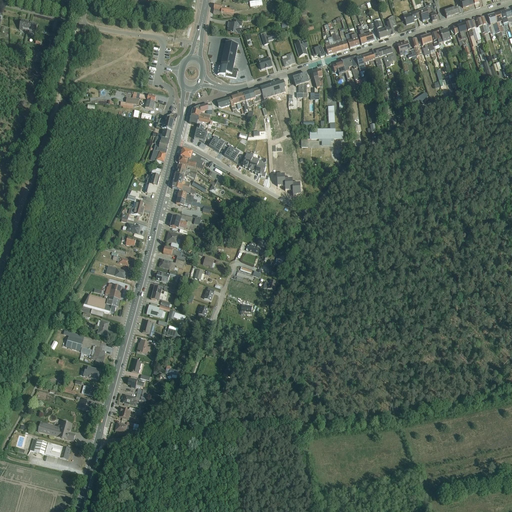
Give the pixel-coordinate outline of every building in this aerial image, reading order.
[(464,0),(463,0),(459,0),(461,6),(462,6),(463,9),(475,5),(473,0),(464,0)] [(215,5),(213,14),(221,16),(221,13),(233,16),(234,11),(232,10),(229,10),(222,9),(222,6),(215,5)] [(432,5),(425,7),(426,8),(430,20),(431,20),(432,23),(434,23),(436,22),(437,22),(433,8),(432,5)] [(423,23),(430,20),(426,8),(415,12),(418,20),(421,18),(423,23)] [(459,15),(457,8),(444,12),(446,19),(459,15)] [(414,21),(418,20),(415,12),(408,14),(404,16),(403,16),(406,26),(414,23),(414,21)] [(504,27),(509,26),(508,23),(507,20),(505,12),(500,14),(504,27)] [(505,32),(504,27),(500,14),(494,16),(499,34),(501,40),(503,39),(502,37),(506,36),(505,32)] [(493,36),(499,34),(494,16),(485,18),(488,28),(490,28),(493,36)] [(392,28),(396,26),(393,17),(391,18),(390,19),(388,20),(388,21),(387,22),(387,23),(386,24),(387,27),(385,28),(386,29),(385,30),(388,37),(392,36),(393,35),(394,35),(392,28)] [(490,33),(488,28),(485,18),(480,20),(485,35),(490,33)] [(241,27),(242,22),(234,20),(234,24),(229,23),(228,28),(229,28),(228,33),(235,34),(240,35),(241,30),(239,29),(239,26),(241,27)] [(385,30),(383,30),(380,20),(374,21),(375,24),(377,30),(377,29),(380,40),(388,37),(385,30)] [(480,20),(476,21),(478,28),(479,28),(482,38),(485,37),(485,35),(480,20)] [(27,31),(29,23),(21,21),(19,30),(25,32),(26,31),(27,31)] [(370,35),(368,31),(366,31),(363,22),(360,23),(361,27),(367,44),(374,42),(371,34),(370,35)] [(481,40),(477,29),(476,29),(474,22),(469,23),(475,42),(481,40)] [(38,25),(29,23),(27,31),(29,32),(35,34),(38,25)] [(477,46),(475,42),(469,23),(465,25),(467,32),(469,31),(470,32),(468,32),(473,47),(472,48),(473,53),(475,52),(474,47),(477,46)] [(465,25),(457,27),(461,40),(465,38),(464,33),(467,32),(465,25)] [(361,27),(358,28),(361,37),(359,38),(361,46),(367,44),(361,27)] [(460,46),(463,45),(462,43),(461,40),(457,27),(453,28),(453,30),(455,35),(455,36),(456,35),(459,42),(460,46)] [(341,52),(334,30),(333,30),(332,28),(329,29),(332,38),(337,54),(341,52)] [(345,51),(342,44),(340,37),(339,37),(338,33),(337,34),(335,30),(334,30),(341,52),(345,51)] [(349,50),(346,43),(343,33),(342,33),(341,30),(339,31),(340,33),(340,34),(342,44),(345,51),(349,50)] [(439,33),(443,44),(447,43),(448,45),(451,44),(447,30),(439,33)] [(359,47),(356,36),(355,36),(354,32),(350,33),(351,34),(350,34),(355,48),(359,47)] [(444,48),(443,44),(439,33),(435,34),(440,49),(444,48)] [(350,34),(346,35),(348,42),(350,50),(355,48),(350,34)] [(436,50),(440,49),(435,34),(431,35),(435,47),(436,50)] [(436,50),(435,47),(433,48),(432,43),(430,36),(425,37),(430,54),(436,52),(436,50)] [(430,54),(425,37),(420,39),(423,46),(424,46),(426,49),(423,50),(425,56),(430,54)] [(333,55),(337,54),(332,38),(328,39),(328,41),(333,55)] [(417,40),(412,41),(418,60),(420,59),(419,56),(420,56),(417,47),(419,47),(417,40)] [(306,42),(306,41),(295,45),(299,58),(307,56),(305,50),(309,49),(308,48),(306,42)] [(227,74),(232,75),(238,44),(231,42),(231,44),(226,43),(221,67),(219,66),(218,75),(226,77),(227,74)] [(465,42),(462,43),(463,45),(466,57),(470,56),(467,45),(466,45),(465,42)] [(397,46),(401,57),(404,56),(405,56),(407,56),(408,55),(408,54),(407,53),(410,52),(407,43),(397,46)] [(321,59),(325,57),(322,47),(314,50),(312,51),(314,57),(320,56),(321,59)] [(383,59),(386,68),(390,67),(389,65),(393,64),(392,62),(394,61),(390,48),(381,51),(383,59)] [(414,50),(411,51),(412,55),(408,57),(409,59),(412,58),(413,61),(417,60),(416,57),(414,50)] [(378,73),(380,78),(383,77),(383,75),(381,65),(382,65),(380,60),(383,59),(381,51),(373,54),(375,61),(377,67),(378,73)] [(287,56),(282,58),(283,60),(285,68),(289,66),(295,64),(292,54),(286,56),(287,56)] [(373,62),(375,61),(373,54),(362,57),(365,64),(366,67),(364,67),(366,71),(366,72),(368,71),(368,70),(371,69),(371,68),(375,67),(373,62)] [(486,63),(484,64),(488,78),(493,77),(490,68),(488,63),(485,55),(484,55),(486,63)] [(364,72),(366,71),(364,67),(361,57),(356,59),(362,78),(364,78),(365,77),(365,76),(365,75),(364,72)] [(272,67),(269,59),(258,62),(261,71),(266,69),(266,70),(268,69),(272,67)] [(355,81),(362,79),(362,78),(356,59),(350,61),(351,69),(355,81)] [(349,70),(351,69),(350,61),(342,63),(346,74),(347,80),(350,79),(350,78),(353,78),(351,72),(349,72),(349,70)] [(342,63),(333,66),(335,74),(338,73),(339,76),(346,74),(342,63)] [(303,99),(307,99),(306,84),(309,83),(306,74),(302,76),(303,76),(300,77),(302,85),(303,99)] [(297,99),(303,99),(302,85),(300,77),(297,78),(293,79),(296,88),(296,87),(296,94),(297,94),(297,99)] [(275,94),(282,92),(279,83),(260,89),(262,96),(266,109),(269,108),(267,99),(266,99),(265,96),(269,94),(272,93),(272,95),(275,94)] [(260,89),(253,91),(257,103),(261,101),(259,97),(262,96),(260,89)] [(254,106),(257,105),(257,103),(253,91),(248,93),(251,104),(253,103),(254,106)] [(252,107),(251,104),(248,93),(243,94),(248,108),(252,107)] [(136,99),(136,100),(139,101),(140,101),(141,99),(147,101),(148,101),(155,103),(156,98),(149,96),(148,96),(148,97),(137,94),(136,99)] [(247,117),(252,118),(253,112),(249,113),(248,108),(243,94),(238,96),(240,104),(242,104),(243,107),(244,106),(245,109),(245,114),(245,115),(249,113),(247,117)] [(243,115),(240,104),(238,96),(229,99),(231,106),(233,112),(237,114),(234,106),(237,105),(238,111),(241,110),(242,115),(243,115)] [(126,102),(125,106),(133,107),(133,104),(138,105),(139,101),(136,100),(136,99),(126,97),(126,102)] [(219,108),(222,109),(231,106),(229,99),(218,102),(217,103),(219,108)] [(147,101),(145,108),(153,110),(155,103),(148,101),(147,101)] [(216,117),(215,111),(212,110),(212,107),(208,107),(208,105),(200,107),(200,114),(206,112),(207,115),(211,116),(216,117)] [(207,115),(200,114),(200,107),(193,111),(191,116),(209,121),(211,116),(207,115)] [(176,115),(175,115),(174,115),(173,115),(172,115),(164,120),(164,121),(162,130),(172,133),(175,119),(176,118),(176,117),(176,116),(176,115)] [(191,116),(189,124),(197,126),(202,128),(203,123),(209,125),(209,126),(212,127),(213,122),(209,121),(191,116)] [(202,130),(202,128),(197,126),(194,140),(199,141),(204,144),(206,141),(209,142),(212,137),(202,130)] [(170,141),(172,133),(162,130),(161,135),(160,138),(170,141)] [(335,130),(330,130),(317,131),(317,133),(310,133),(310,134),(307,134),(307,140),(310,140),(310,141),(319,141),(319,143),(322,143),(322,147),(331,147),(331,143),(334,143),(334,140),(343,140),(343,133),(335,133),(335,130)] [(220,142),(212,137),(209,142),(211,144),(209,148),(214,151),(220,142)] [(158,146),(156,145),(155,148),(167,151),(169,145),(159,142),(158,146)] [(227,146),(220,142),(214,151),(219,154),(221,150),(224,151),(227,146)] [(235,151),(227,146),(224,151),(227,153),(224,157),(229,160),(235,151)] [(162,162),(164,163),(167,151),(155,148),(151,160),(156,162),(155,165),(161,166),(162,162)] [(191,157),(193,153),(185,151),(183,152),(181,158),(202,166),(204,163),(201,161),(191,157)] [(240,154),(235,151),(229,160),(238,165),(239,159),(237,158),(240,154)] [(191,157),(201,161),(202,158),(193,153),(191,157)] [(253,158),(253,155),(250,155),(246,154),(243,168),(245,169),(249,170),(249,171),(253,158)] [(179,164),(203,171),(204,167),(202,166),(181,158),(179,164)] [(259,160),(253,158),(249,171),(252,172),(252,173),(255,174),(255,175),(259,160)] [(260,160),(259,160),(255,175),(258,176),(258,177),(261,178),(265,179),(266,175),(264,174),(266,168),(265,168),(266,165),(262,164),(263,163),(259,162),(260,160)] [(196,176),(197,173),(186,170),(186,169),(178,167),(177,171),(196,176)] [(195,182),(196,179),(197,179),(197,177),(196,176),(177,171),(176,176),(184,178),(189,179),(195,182)] [(158,188),(161,174),(152,172),(151,176),(150,175),(150,177),(149,180),(146,185),(158,188)] [(223,184),(225,181),(211,172),(209,176),(223,184)] [(183,183),(184,178),(176,176),(173,185),(191,189),(189,188),(190,185),(183,183)] [(284,176),(277,176),(278,187),(282,187),(282,188),(285,187),(284,176)] [(285,176),(284,176),(285,187),(285,192),(289,191),(289,192),(293,192),(292,180),(285,180),(285,176)] [(292,180),(293,192),(293,197),(297,197),(297,196),(301,196),(300,184),(293,185),(292,180)] [(200,191),(202,187),(195,182),(192,186),(200,191)] [(146,185),(145,190),(146,190),(145,194),(147,195),(151,196),(152,194),(156,195),(158,188),(146,185)] [(195,195),(196,192),(195,192),(195,191),(194,191),(194,190),(191,189),(173,185),(172,189),(176,190),(195,195)] [(215,187),(213,186),(210,191),(209,192),(217,196),(217,195),(220,191),(215,187)] [(130,196),(132,192),(129,191),(127,195),(128,196),(128,198),(127,200),(135,202),(136,198),(130,196)] [(179,193),(178,199),(197,204),(197,201),(193,200),(194,197),(179,193)] [(211,208),(198,205),(197,204),(178,199),(176,205),(180,206),(180,207),(184,208),(184,207),(187,208),(188,205),(204,210),(203,213),(210,214),(211,208)] [(151,201),(144,200),(144,202),(145,203),(144,209),(151,210),(152,204),(150,204),(151,201)] [(133,210),(143,212),(143,209),(143,208),(142,208),(143,204),(142,203),(135,202),(133,208),(133,210)] [(187,223),(184,222),(184,220),(173,217),(172,223),(194,229),(196,229),(197,227),(191,225),(191,223),(188,222),(187,223)] [(194,231),(194,229),(172,223),(170,228),(180,230),(179,234),(186,236),(187,232),(184,231),(184,229),(186,230),(186,229),(194,231)] [(138,235),(140,228),(128,225),(126,232),(138,235)] [(168,238),(166,243),(171,244),(171,247),(178,249),(181,240),(182,237),(172,234),(172,235),(170,235),(169,238),(168,238)] [(258,237),(256,241),(262,243),(263,240),(266,241),(265,244),(268,245),(270,240),(263,238),(263,239),(258,237)] [(128,239),(127,242),(126,241),(126,240),(123,239),(121,245),(130,247),(130,246),(134,247),(136,241),(128,239)] [(283,246),(280,245),(280,244),(276,243),(275,246),(280,247),(279,248),(282,249),(280,254),(285,255),(287,250),(282,248),(283,246)] [(250,245),(249,247),(248,246),(246,252),(258,256),(259,255),(260,250),(260,249),(255,247),(255,245),(251,244),(251,245),(250,245)] [(118,255),(126,257),(127,253),(103,246),(102,250),(112,253),(118,255)] [(176,261),(185,263),(186,259),(180,258),(181,253),(165,249),(163,254),(172,256),(174,257),(174,256),(177,256),(176,257),(177,257),(176,261)] [(117,258),(118,255),(112,253),(111,256),(114,257),(113,260),(118,262),(117,264),(119,264),(128,267),(129,266),(130,264),(129,264),(130,261),(117,258)] [(288,260),(279,258),(278,260),(277,264),(277,266),(286,268),(288,260)] [(213,269),(214,268),(215,265),(213,264),(214,261),(205,259),(203,266),(212,269),(212,268),(213,269)] [(183,271),(185,263),(176,261),(175,264),(162,261),(161,265),(160,264),(159,267),(160,267),(160,268),(174,272),(175,268),(183,271)] [(108,267),(106,275),(125,280),(127,273),(108,267)] [(203,282),(205,276),(202,275),(203,272),(197,271),(195,280),(201,281),(203,282)] [(156,281),(168,284),(170,277),(158,274),(156,281)] [(170,274),(169,277),(174,278),(175,280),(174,283),(178,283),(180,277),(170,274)] [(265,283),(263,289),(267,290),(274,292),(275,292),(277,284),(270,281),(269,284),(265,283)] [(123,289),(109,285),(108,288),(107,287),(105,297),(120,301),(123,289)] [(167,296),(168,293),(164,292),(164,295),(161,295),(162,290),(155,288),(154,288),(153,291),(154,291),(153,294),(169,298),(169,296),(167,296)] [(207,292),(206,292),(203,300),(211,303),(214,294),(207,292)] [(168,300),(169,298),(153,294),(152,297),(151,297),(151,299),(151,300),(159,302),(160,300),(162,301),(166,302),(166,300),(168,300)] [(104,300),(89,296),(88,299),(81,312),(84,313),(91,315),(103,319),(104,314),(110,315),(110,314),(114,315),(116,310),(117,310),(118,308),(120,301),(105,297),(104,300)] [(164,312),(159,311),(160,310),(155,308),(149,307),(147,315),(162,319),(164,312)] [(198,315),(205,318),(208,310),(201,307),(198,315)] [(89,322),(91,315),(84,313),(82,320),(89,322)] [(97,327),(97,330),(99,331),(97,335),(110,338),(111,334),(107,333),(109,324),(101,322),(100,325),(98,324),(97,327)] [(145,322),(142,334),(149,336),(149,337),(152,338),(153,335),(160,337),(161,334),(154,332),(155,325),(145,322)] [(170,326),(167,336),(176,339),(179,329),(170,326)] [(66,348),(80,352),(85,337),(70,333),(66,348)] [(242,338),(240,341),(243,343),(242,344),(242,345),(242,346),(246,348),(249,342),(248,341),(242,337),(242,338)] [(163,346),(170,348),(172,341),(165,339),(163,346)] [(149,351),(150,352),(152,344),(141,341),(140,346),(139,346),(137,353),(147,356),(149,351)] [(101,353),(102,349),(94,347),(91,357),(91,360),(96,362),(95,364),(102,366),(104,360),(103,359),(104,354),(101,353)] [(141,371),(140,371),(142,363),(135,361),(131,373),(139,375),(139,374),(140,374),(141,371)] [(237,377),(242,366),(236,363),(235,366),(232,365),(230,367),(228,366),(223,377),(233,381),(235,376),(237,377)] [(171,367),(167,366),(166,374),(169,375),(172,376),(172,379),(178,380),(179,372),(170,370),(171,367)] [(86,371),(85,371),(84,377),(98,381),(100,372),(86,368),(85,369),(86,369),(86,371)] [(144,384),(140,383),(130,380),(128,386),(132,387),(131,389),(136,390),(136,389),(138,390),(139,386),(143,388),(144,384)] [(56,390),(62,392),(64,384),(58,382),(57,387),(50,385),(50,388),(56,390)] [(86,387),(84,387),(82,394),(84,395),(94,398),(96,389),(87,386),(86,387)] [(142,396),(137,395),(136,399),(125,396),(124,400),(123,404),(125,404),(129,405),(136,407),(137,403),(138,404),(139,401),(146,403),(147,397),(142,396)] [(82,400),(80,404),(82,405),(80,409),(90,412),(92,404),(92,403),(82,400)] [(142,418),(143,412),(130,408),(129,411),(135,413),(134,416),(142,418)] [(123,419),(122,422),(128,423),(129,420),(129,421),(131,412),(122,409),(119,418),(123,419)] [(57,428),(41,423),(38,433),(73,443),(75,436),(70,434),(72,426),(61,423),(60,426),(57,428)] [(138,432),(139,426),(127,423),(126,426),(120,424),(120,426),(118,425),(118,428),(117,427),(115,432),(127,435),(130,427),(134,428),(133,430),(138,432)] [(60,459),(63,448),(48,444),(49,444),(37,441),(33,440),(30,452),(34,453),(45,456),(46,455),(60,459)] [(63,448),(60,459),(68,461),(71,450),(63,448)]
